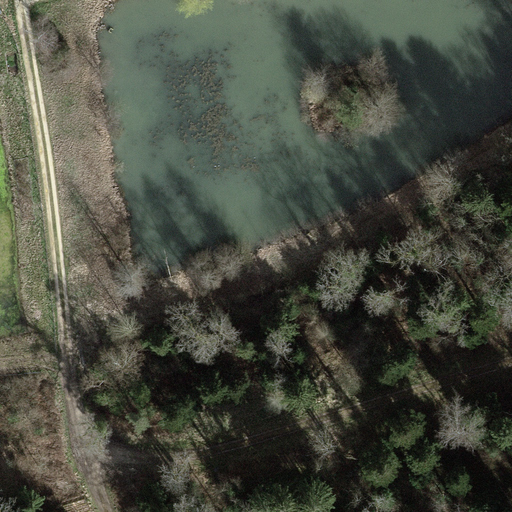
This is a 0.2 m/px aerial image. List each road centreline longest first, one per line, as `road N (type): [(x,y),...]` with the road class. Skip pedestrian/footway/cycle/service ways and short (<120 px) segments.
road 1 (track): [(102,511),(62,328),(22,0)]
road 2 (track): [(92,452),(188,454),(511,359)]
